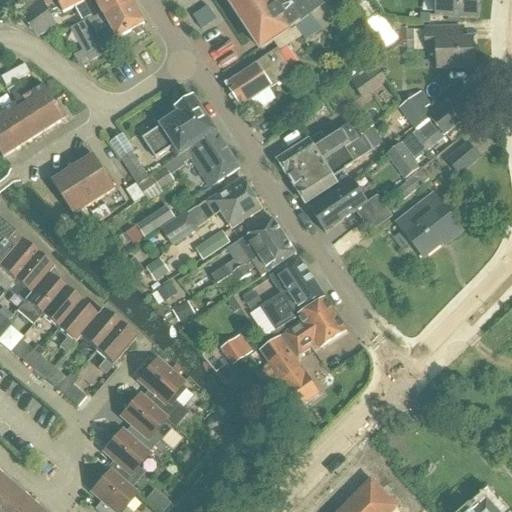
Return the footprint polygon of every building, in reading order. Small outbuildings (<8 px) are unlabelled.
[(20,18),(38,0),(29,0),(17,2),(20,18)] [(55,7),(56,2),(41,0),(38,0),(20,18),(38,38),(57,29),(44,6),(55,7)] [(55,0),(56,2),(62,13),(74,9),(84,3),(90,0),(55,0)] [(116,13),(132,5),(129,0),(90,0),(84,3),(92,18),(93,18),(95,23),(114,11),(116,13)] [(179,0),(205,38),(229,22),(214,0),(179,0)] [(224,0),(242,25),(260,51),(279,39),(295,27),(325,5),(338,21),(355,8),(351,2),(354,0),(224,0)] [(436,0),(436,16),(475,18),(476,0),(436,0)] [(74,57),(80,69),(103,57),(100,49),(131,32),(132,33),(138,36),(144,34),(143,28),(142,26),(143,25),(132,5),(116,13),(114,11),(95,23),(93,18),(92,18),(83,24),(71,30),(83,52),(74,57)] [(325,5),(295,27),(301,36),(306,42),(306,43),(320,32),(321,34),(338,21),(325,5)] [(429,15),(420,14),(420,22),(429,23),(429,15)] [(386,17),(375,21),(380,34),(391,31),(386,17)] [(462,40),(462,28),(426,29),(427,52),(437,52),(437,68),(472,67),(471,40),(462,40)] [(272,89),(292,75),(276,52),(226,86),(241,108),(251,102),(258,112),(276,100),(269,90),(271,88),(272,89)] [(359,61),(351,67),(356,74),(364,67),(359,61)] [(6,88),(30,75),(25,65),(1,78),(6,88)] [(374,67),(352,83),(363,98),(385,82),(374,67)] [(331,80),(322,71),(313,80),(322,89),(331,80)] [(24,88),(19,91),(45,132),(66,118),(59,107),(57,108),(44,87),(29,96),(24,88)] [(18,104),(4,113),(24,145),(45,132),(19,91),(12,95),(18,104)] [(443,137),(480,108),(468,92),(430,122),(431,122),(416,134),(425,144),(439,133),(443,137)] [(421,93),(400,109),(415,129),(433,116),(427,108),(431,105),(421,93)] [(180,157),(215,135),(192,101),(176,112),(179,116),(161,128),(143,141),(155,161),(170,151),(176,160),(180,157)] [(0,153),(3,159),(24,145),(4,113),(0,115),(0,153)] [(342,150),(349,145),(359,139),(350,125),(333,136),(312,150),(307,143),(277,162),(291,183),(343,151),(342,150)] [(283,146),(300,137),(296,128),(278,137),(283,146)] [(238,171),(226,153),(215,135),(180,157),(176,160),(169,165),(175,174),(185,167),(183,165),(191,161),(198,171),(210,189),(238,171)] [(423,147),(413,135),(400,145),(406,151),(414,163),(422,158),(417,151),(423,147)] [(343,151),(291,183),(305,205),(335,186),(331,178),(352,165),(373,152),(363,137),(359,139),(349,145),(343,151)] [(459,178),(481,160),(467,143),(445,162),(459,178)] [(414,163),(406,151),(400,145),(385,156),(398,174),(405,184),(420,171),(415,164),(414,163)] [(133,205),(144,198),(138,188),(149,179),(132,153),(120,161),(135,185),(124,192),(133,205)] [(72,217),(114,190),(92,156),(50,183),(72,217)] [(170,177),(166,171),(153,180),(160,191),(174,182),(170,177)] [(420,171),(405,184),(406,185),(396,193),(404,202),(429,181),(420,171)] [(246,221),(260,212),(241,181),(197,209),(206,223),(220,214),(231,231),(246,221)] [(361,222),(384,206),(382,204),(377,197),(366,204),(351,182),(309,212),(325,235),(354,215),(353,214),(355,213),(361,222)] [(447,244),(462,233),(433,196),(397,225),(423,259),(445,242),(447,244)] [(98,224),(111,216),(105,206),(91,214),(98,224)] [(384,206),(361,222),(370,235),(392,219),(384,206)] [(175,220),(175,219),(166,208),(136,227),(144,240),(164,227),(175,220)] [(175,220),(164,227),(165,228),(160,231),(173,249),(198,232),(186,213),(175,219),(175,220)] [(295,255),(284,238),(273,221),(238,244),(227,251),(233,262),(211,277),(217,286),(232,276),(237,285),(251,276),(249,272),(255,269),(261,278),(295,255)] [(0,263),(18,242),(0,225),(0,263)] [(221,251),(235,241),(228,232),(215,241),(221,251)] [(400,235),(393,240),(401,251),(408,245),(400,235)] [(0,286),(4,290),(12,281),(34,255),(18,242),(0,263),(0,286)] [(51,269),(36,256),(34,255),(12,281),(22,291),(16,299),(22,304),(28,296),(46,276),(51,269)] [(324,300),(307,274),(298,260),(269,279),(280,295),(260,309),(276,334),(296,320),(296,319),(297,318),(324,300)] [(39,316),(62,290),(46,276),(28,296),(22,304),(16,312),(32,326),(40,317),(39,316)] [(164,304),(178,295),(170,284),(152,296),(159,307),(163,304),(164,304)] [(55,330),(78,304),(62,290),(39,316),(40,317),(55,330)] [(250,312),(262,304),(255,293),(243,301),(250,312)] [(233,299),(226,303),(233,313),(239,309),(233,299)] [(284,337),(261,353),(281,383),(286,389),(279,394),(297,420),(323,403),(306,376),(301,379),(296,373),(300,370),(294,360),(310,350),(314,354),(346,333),(324,300),(297,318),(298,319),(301,324),(283,336),(284,337)] [(179,324),(194,315),(188,303),(173,312),(179,324)] [(77,338),(94,317),(78,304),(55,330),(66,340),(59,348),(66,355),(73,346),(72,345),(77,338)] [(94,352),(116,326),(99,312),(94,317),(77,338),(94,352)] [(7,322),(6,323),(3,320),(0,323),(0,330),(4,334),(12,325),(7,322)] [(116,326),(94,352),(105,361),(97,370),(105,376),(112,367),(111,367),(133,341),(116,326)] [(30,330),(15,344),(24,354),(39,340),(30,330)] [(233,368),(254,353),(241,335),(220,350),(233,368)] [(41,379),(51,368),(40,358),(44,353),(37,347),(29,356),(36,361),(30,369),(41,379)] [(30,369),(36,361),(29,356),(23,363),(30,369)] [(144,404),(163,421),(164,420),(175,430),(188,414),(175,403),(186,390),(181,386),(155,362),(137,382),(152,395),(144,404)] [(62,384),(65,380),(51,368),(41,379),(62,397),(69,390),(62,384)] [(69,390),(62,397),(77,409),(85,399),(72,387),(77,381),(70,375),(66,380),(65,380),(62,384),(69,390)] [(163,421),(144,404),(137,398),(120,417),(135,430),(127,438),(149,457),(163,441),(154,433),(163,422),(163,421)] [(207,419),(205,428),(211,434),(220,432),(222,422),(216,417),(207,419)] [(150,457),(149,457),(127,438),(127,439),(120,432),(103,451),(118,465),(110,474),(130,492),(145,475),(139,469),(150,457)] [(130,492),(110,474),(109,473),(92,491),(102,500),(93,510),(95,511),(128,511),(125,509),(136,497),(130,492)] [(0,498),(11,486),(0,475),(0,498)] [(393,511),(396,509),(371,484),(341,511),(393,511)] [(11,486),(0,498),(0,511),(19,511),(29,501),(11,486)] [(40,511),(29,501),(19,511),(40,511)] [(497,511),(487,501),(474,511),(497,511)]
